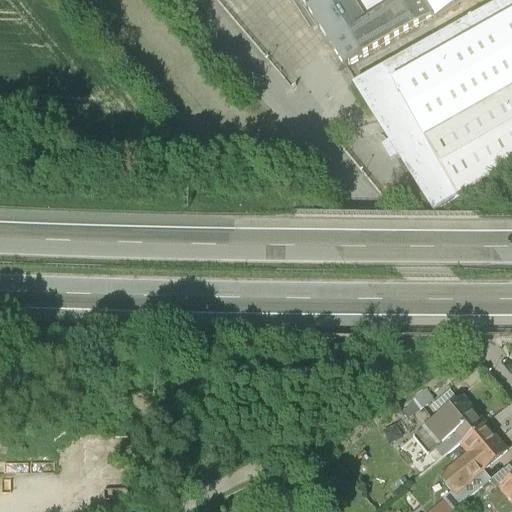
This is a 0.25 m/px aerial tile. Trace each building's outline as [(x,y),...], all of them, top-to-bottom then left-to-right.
[(302,0),(351,73),(467,0),(302,0)] [(511,0),(503,0),(360,84),(436,215),(511,170),(511,0)] [(482,427),(461,402),(423,434),(444,459),(458,447),(482,427)] [(503,455),(482,427),(458,447),(465,456),(437,481),(448,493),(452,498),(497,460),(503,455)] [(137,440),(81,441),(82,504),(136,505),(137,440)] [(504,469),(497,460),(452,498),(448,493),(442,499),(444,501),(452,511),(504,469)] [(511,511),(511,479),(489,499),(499,511),(511,511)] [(450,511),(452,511),(444,501),(430,511),(450,511)]
